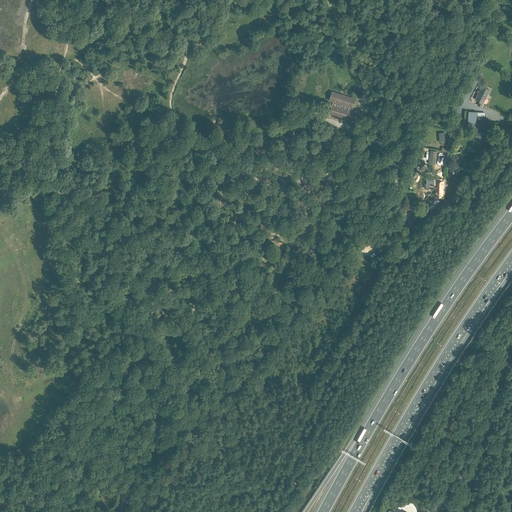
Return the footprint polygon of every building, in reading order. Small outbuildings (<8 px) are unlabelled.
[(476,99),(480,101),(478,105),(481,107),(484,103),(490,90),(483,85),(476,99)] [(477,112),(469,111),(468,127),(476,127),(477,112)] [(476,138),(477,138),(476,140),(487,141),(488,132),(477,132),(476,138)] [(437,152),(435,151),(431,150),(428,163),(430,163),(435,164),(437,152)] [(435,198),(443,198),(444,179),(440,179),(440,178),(427,178),(426,186),(435,187),(436,187),(436,190),(437,190),(436,195),(435,198)]
